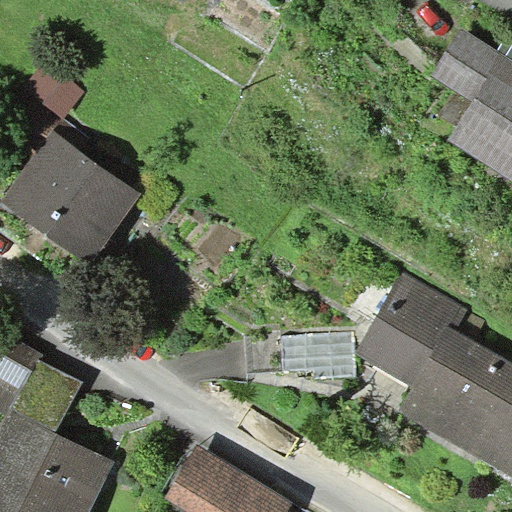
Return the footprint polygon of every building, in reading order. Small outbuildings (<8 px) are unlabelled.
[(511,156),(511,53),(468,24),(443,62),(485,89),(462,124),(511,156)] [(136,184),(56,127),(13,186),(94,243),(136,184)] [(459,304),(407,273),(367,341),(419,371),(459,304)] [(511,359),(456,328),(417,396),(511,449),(511,359)] [(79,511),(109,453),(15,406),(0,436),(0,490),(44,511),(79,511)] [(273,511),(285,494),(204,443),(178,482),(214,505),(209,511),(273,511)]
